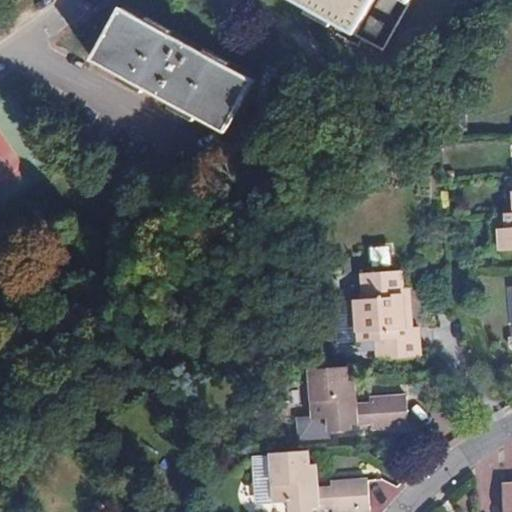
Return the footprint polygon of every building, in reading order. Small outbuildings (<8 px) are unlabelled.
[(294,0),(383,50),(411,0),(294,0)] [(123,7),(122,7),(93,59),(225,133),(254,81),(123,7)] [(129,191),(108,216),(117,223),(138,199),(129,191)] [(511,217),(509,217),(510,231),(501,231),(502,252),(511,251),(511,217)] [(412,329),(410,307),(404,307),(401,270),(361,274),(362,300),(355,301),(358,343),(377,342),(379,361),(420,358),(418,328),(412,329)] [(358,396),(357,381),(349,381),(348,368),(312,371),(314,419),(296,421),(298,444),(330,441),(329,434),(353,432),(353,427),(372,426),(373,433),(409,430),(407,404),(371,405),(371,410),(354,411),(354,396),(358,396)] [(271,493),(271,484),(274,483),(273,468),(266,469),(265,455),(228,458),(229,464),(211,465),(215,506),(232,505),(232,507),(247,506),(247,511),(325,511),(324,485),(288,487),(289,492),(271,493)] [(511,511),(511,470),(499,472),(503,511),(511,511)]
